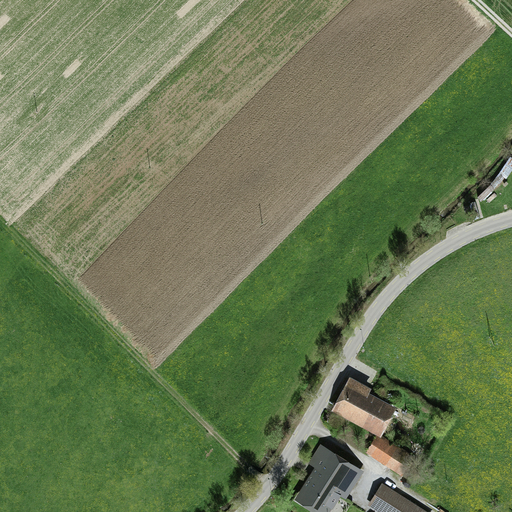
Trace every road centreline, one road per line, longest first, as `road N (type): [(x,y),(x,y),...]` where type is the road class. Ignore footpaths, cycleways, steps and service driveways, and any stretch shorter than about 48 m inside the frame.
road 1 (residential): [(511,221),(473,230),(423,264),(366,326),(242,511)]
road 2 (track): [(267,483),(88,308)]
road 3 (track): [(306,424),(433,511)]
